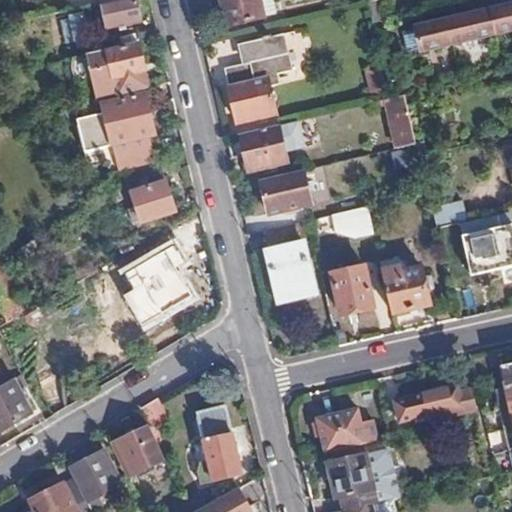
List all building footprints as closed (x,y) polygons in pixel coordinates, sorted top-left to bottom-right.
[(140,14),(136,0),(109,0),(100,2),(106,27),(128,23),(127,18),(140,14)] [(257,0),(219,0),(226,27),(262,18),(257,0)] [(511,5),(416,26),(423,51),(511,30),(511,5)] [(88,38),(81,13),(69,16),(76,41),(88,38)] [(137,40),(158,36),(156,27),(133,33),(135,41),(137,40)] [(274,77),(288,72),(280,35),(242,44),(248,68),(224,73),(227,87),(274,77)] [(143,88),(147,87),(137,40),(135,41),(71,56),(78,84),(91,76),(97,101),(143,88)] [(274,77),(227,87),(236,123),(274,114),(269,89),(276,86),(274,77)] [(146,101),(172,95),(169,81),(147,87),(143,88),(144,94),(146,101)] [(154,134),(146,101),(144,94),(103,103),(112,145),(113,145),(147,137),(154,134)] [(396,150),(416,146),(404,97),(388,100),(380,103),(381,108),(387,108),(396,150)] [(295,122),(239,136),(248,173),(288,163),(285,152),(289,152),(287,143),(299,140),(295,122)] [(151,155),(147,137),(113,145),(118,164),(151,155)] [(166,179),(161,165),(130,184),(133,193),(166,179)] [(311,171),(269,180),(277,214),(291,210),(292,212),(306,209),(306,206),(319,203),(311,171)] [(177,209),(166,179),(133,193),(144,221),(177,209)] [(133,193),(130,184),(98,203),(103,211),(133,193)] [(437,210),(439,225),(464,222),(463,207),(437,210)] [(366,210),(351,212),(357,238),(373,235),(366,210)] [(511,264),(511,224),(463,236),(471,274),(511,264)] [(316,296),(303,245),(268,252),(281,304),(316,296)] [(199,295),(188,253),(151,262),(154,275),(163,274),(166,285),(173,284),(176,300),(199,295)] [(0,292),(10,322),(29,315),(10,260),(0,262),(0,292)] [(373,306),(364,266),(331,274),(340,314),(373,306)] [(383,276),(391,313),(430,304),(421,268),(383,276)] [(511,411),(511,363),(502,366),(511,411)] [(17,382),(0,391),(0,435),(34,415),(17,382)] [(475,410),(471,390),(459,392),(458,387),(392,402),(398,427),(456,414),(475,410)] [(316,418),(323,453),(376,441),(372,420),(360,423),(357,409),(316,418)] [(475,410),(456,414),(458,421),(477,416),(475,410)] [(166,459),(150,426),(115,442),(130,475),(166,459)] [(240,473),(231,433),(204,440),(212,478),(240,473)] [(104,450),(69,469),(73,478),(85,500),(119,481),(104,450)] [(343,511),(398,498),(400,497),(388,451),(366,456),(366,454),(330,462),(332,477),(331,477),(335,499),(341,499),(343,511)] [(154,473),(170,508),(184,499),(169,466),(154,473)] [(90,511),(85,500),(73,478),(31,500),(36,511),(90,511)] [(252,511),(238,488),(195,511),(252,511)] [(343,511),(341,511),(340,511),(401,511),(398,498),(343,511)]
